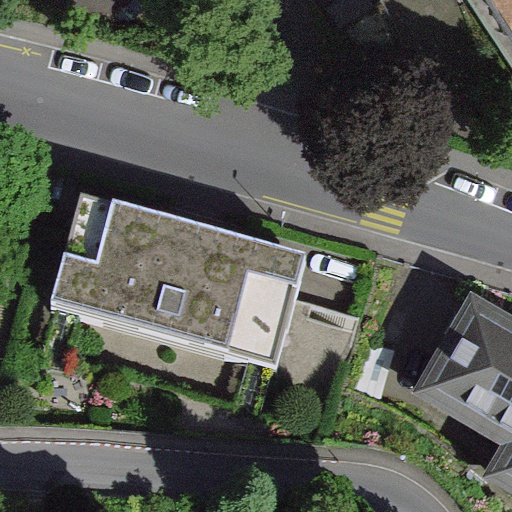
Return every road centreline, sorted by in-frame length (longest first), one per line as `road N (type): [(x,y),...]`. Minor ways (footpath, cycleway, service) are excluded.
road 1 (residential): [(0,92),(511,243)]
road 2 (residential): [(400,511),(349,488),(0,469)]
